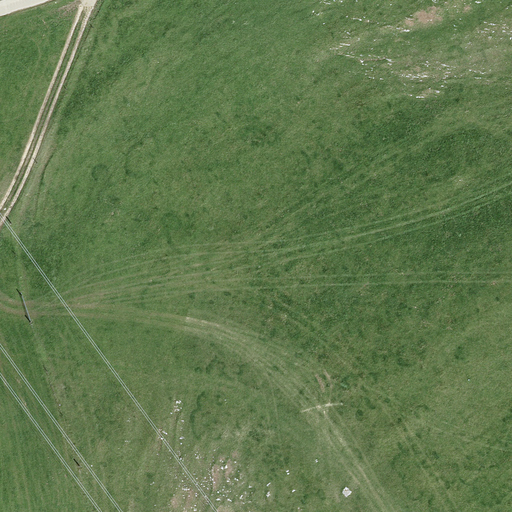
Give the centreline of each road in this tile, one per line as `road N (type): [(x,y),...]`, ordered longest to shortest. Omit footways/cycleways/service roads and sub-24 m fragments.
road 1 (track): [(81,501),(0,262)]
road 2 (track): [(0,213),(88,0)]
